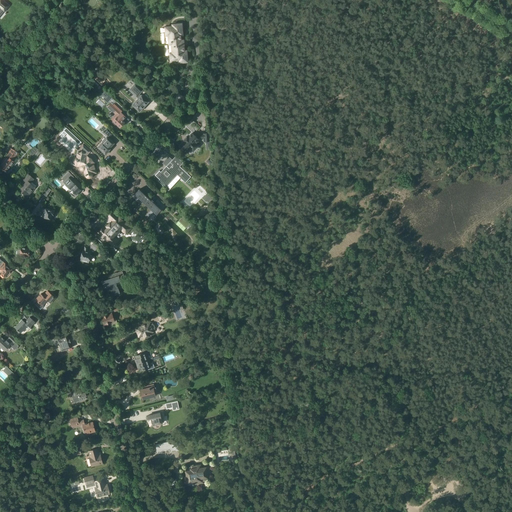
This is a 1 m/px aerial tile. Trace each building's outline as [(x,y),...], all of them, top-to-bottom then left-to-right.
[(8,6),(1,0),(0,0),(0,9),(1,8),(4,11),(8,6)] [(61,26),(69,33),(75,26),(67,20),(61,26)] [(175,24),(175,25),(176,24),(176,27),(171,27),(163,27),(164,33),(166,33),(166,36),(179,35),(183,35),(182,24),(175,24)] [(167,44),(165,44),(183,43),(183,40),(182,40),(179,40),(179,37),(179,35),(166,36),(167,44)] [(165,44),(169,44),(170,52),(183,51),(183,49),(182,49),(182,46),(183,46),(184,46),(183,43),(165,44)] [(170,55),(168,56),(168,61),(177,61),(177,60),(181,60),(181,62),(187,62),(186,51),(183,51),(170,52),(170,55)] [(137,97),(138,98),(132,105),(139,112),(149,102),(141,95),(141,96),(139,94),(143,90),(135,83),(129,90),(137,97)] [(113,97),(105,91),(100,96),(107,103),(113,97)] [(119,110),(112,104),(108,108),(111,111),(111,110),(115,114),(113,116),(115,118),(112,120),(120,128),(128,119),(119,110)] [(67,125),(72,120),(69,116),(67,118),(65,116),(62,119),(64,121),(64,122),(67,125)] [(102,142),(97,147),(105,154),(111,149),(110,148),(115,143),(109,138),(113,133),(108,129),(107,128),(106,128),(103,126),(102,127),(108,133),(106,136),(107,136),(105,139),(104,138),(102,141),(102,142)] [(66,127),(63,130),(66,133),(79,145),(82,142),(66,127)] [(21,129),(18,128),(15,134),(21,137),(25,130),(22,128),(21,129)] [(185,151),(186,152),(186,151),(188,153),(192,149),(194,151),(198,146),(196,144),(200,140),(201,139),(203,138),(204,142),(206,142),(207,150),(211,149),(210,141),(209,133),(203,134),(204,135),(199,135),(197,137),(192,133),(188,138),(187,137),(184,140),(185,141),(180,146),(181,147),(180,147),(183,150),(184,149),(185,150),(185,151)] [(90,151),(84,145),(79,151),(76,148),(76,149),(78,151),(77,152),(78,153),(77,157),(76,157),(75,157),(75,158),(74,158),(74,159),(74,160),(74,161),(74,162),(75,162),(76,163),(75,165),(80,166),(80,167),(80,168),(81,169),(81,170),(82,170),(83,170),(84,170),(85,170),(86,174),(85,174),(86,175),(86,176),(87,176),(88,177),(89,177),(90,177),(91,177),(91,176),(92,176),(92,175),(92,174),(92,173),(96,172),(93,163),(87,157),(86,157),(85,157),(86,155),(90,151)] [(1,163),(2,163),(0,165),(0,167),(6,173),(12,166),(15,162),(12,160),(16,155),(18,156),(20,152),(11,148),(9,152),(10,152),(6,157),(1,163)] [(160,171),(155,175),(167,186),(178,175),(186,183),(191,177),(169,156),(163,163),(166,166),(161,172),(160,171)] [(23,179),(26,182),(19,190),(27,197),(35,187),(31,183),(34,179),(28,173),(23,179)] [(70,180),(73,177),(68,173),(63,179),(65,181),(64,181),(65,182),(66,184),(65,185),(69,188),(70,187),(73,190),(71,191),(72,192),(70,193),(72,196),(73,196),(74,196),(75,196),(76,196),(80,192),(79,191),(80,189),(70,180)] [(46,186),(41,193),(47,197),(51,190),(46,186)] [(142,202),(143,202),(141,205),(140,204),(134,211),(145,221),(149,217),(147,215),(151,210),(156,215),(161,210),(158,207),(159,206),(148,196),(147,197),(143,193),(144,192),(141,188),(135,195),(142,202)] [(206,202),(207,202),(209,205),(214,200),(211,197),(207,193),(205,195),(205,194),(202,197),(205,200),(205,201),(206,202)] [(41,216),(45,217),(54,219),(55,215),(54,215),(55,210),(45,208),(45,209),(44,209),(44,208),(41,207),(39,208),(39,211),(38,211),(37,214),(41,215),(41,216)] [(112,246),(118,239),(115,236),(121,230),(126,235),(132,229),(112,210),(106,217),(111,222),(110,221),(105,226),(106,227),(106,228),(104,226),(97,232),(112,246)] [(139,243),(145,236),(140,231),(134,238),(139,243)] [(82,252),(81,258),(80,261),(89,263),(89,260),(90,260),(90,259),(91,259),(92,258),(92,257),(92,256),(91,255),(91,254),(91,251),(88,250),(88,247),(85,246),(84,250),(83,249),(82,252)] [(16,249),(16,256),(26,257),(26,255),(29,254),(30,249),(30,248),(20,247),(20,248),(19,248),(19,250),(16,249)] [(0,269),(2,271),(0,274),(4,277),(10,271),(10,272),(11,271),(12,272),(13,270),(0,259),(0,264),(1,265),(0,265),(0,269)] [(102,281),(104,287),(109,285),(112,296),(120,293),(116,282),(121,281),(120,279),(125,277),(122,271),(110,275),(111,278),(102,281)] [(43,296),(41,294),(35,299),(42,305),(47,299),(48,300),(50,299),(52,301),(55,298),(47,291),(43,296)] [(168,300),(171,307),(179,304),(177,297),(168,300)] [(23,320),(22,319),(15,327),(21,333),(25,328),(28,331),(29,331),(31,329),(31,327),(30,327),(35,322),(36,323),(38,325),(39,328),(41,330),(45,327),(35,317),(33,320),(30,317),(29,318),(25,312),(21,315),(24,318),(23,320)] [(160,321),(168,318),(166,312),(158,316),(160,321)] [(101,317),(104,325),(112,322),(113,326),(118,324),(115,317),(114,318),(112,313),(101,317)] [(151,324),(150,323),(136,328),(139,336),(144,335),(145,338),(150,336),(149,332),(153,330),(152,329),(155,328),(156,327),(155,324),(153,323),(151,324)] [(59,345),(56,346),(57,350),(59,351),(61,351),(71,348),(70,343),(71,342),(70,339),(69,339),(67,334),(60,337),(61,340),(58,341),(59,345)] [(0,345),(5,351),(10,346),(11,347),(11,346),(15,350),(19,346),(15,342),(17,340),(14,337),(14,338),(11,335),(5,341),(1,337),(0,337),(0,345)] [(142,353),(134,355),(137,363),(149,359),(153,358),(149,346),(141,349),(142,353)] [(54,363),(61,359),(58,353),(50,357),(54,363)] [(149,359),(137,363),(139,370),(148,367),(148,370),(155,368),(153,363),(150,364),(149,359)] [(6,366),(2,370),(8,376),(10,374),(12,376),(14,373),(6,366)] [(145,389),(141,390),(143,399),(154,396),(156,395),(155,392),(157,392),(157,391),(156,386),(154,387),(154,386),(154,385),(148,386),(145,387),(145,389)] [(72,396),(73,399),(75,403),(79,401),(79,402),(83,400),(83,399),(87,398),(84,390),(80,391),(80,390),(77,391),(71,393),(72,396)] [(147,417),(146,417),(147,417),(148,419),(147,420),(148,420),(148,421),(149,421),(150,425),(162,423),(162,422),(164,422),(162,413),(160,413),(147,416),(147,417)] [(72,427),(81,425),(82,425),(85,435),(89,434),(89,433),(95,431),(93,422),(89,423),(89,422),(85,423),(85,424),(85,423),(84,423),(84,420),(79,421),(78,417),(70,419),(72,427)] [(169,442),(155,445),(156,452),(170,449),(171,451),(178,450),(178,447),(177,445),(176,443),(174,440),(169,442)] [(80,447),(72,449),(74,456),(81,454),(80,447)] [(88,451),(90,457),(89,457),(91,467),(103,464),(100,455),(99,455),(97,449),(88,451)] [(230,450),(231,460),(238,459),(237,450),(230,450)] [(200,465),(196,466),(196,468),(190,469),(191,470),(186,471),(187,477),(186,477),(186,482),(188,481),(189,485),(192,484),(194,484),(197,483),(197,480),(199,480),(198,479),(200,479),(200,481),(207,480),(206,477),(207,477),(206,472),(206,468),(201,469),(200,465)] [(95,484),(96,487),(95,487),(97,497),(109,494),(107,485),(105,485),(104,479),(94,482),(93,475),(84,478),(87,487),(95,484)]
